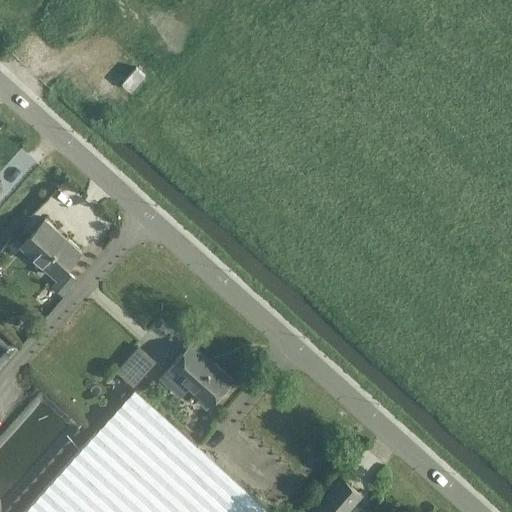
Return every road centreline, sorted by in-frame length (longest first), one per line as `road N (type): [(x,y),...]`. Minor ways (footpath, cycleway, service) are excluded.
road 1 (unclassified): [(481,511),(0,81)]
road 2 (unknown): [(147,213),(0,384)]
